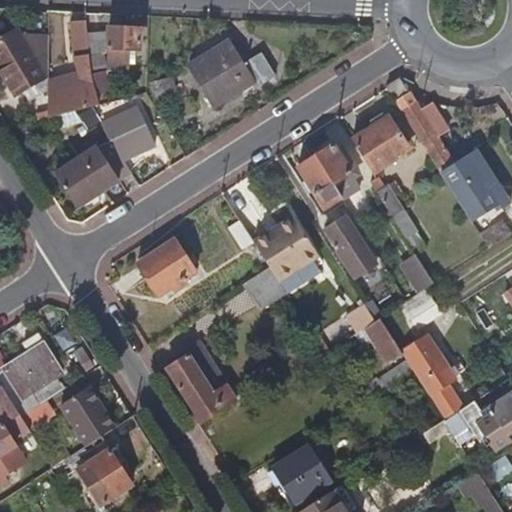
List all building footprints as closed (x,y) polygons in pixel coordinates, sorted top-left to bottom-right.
[(49,91),(50,117),(76,110),(95,105),(93,91),(88,53),(85,33),(84,20),(73,21),(78,75),(49,82),(49,91)] [(137,49),(137,27),(105,25),(105,48),(137,49)] [(32,101),(49,91),(49,82),(48,35),(19,35),(16,30),(0,40),(0,68),(17,94),(25,90),(32,101)] [(98,31),(85,33),(88,53),(102,52),(98,31)] [(229,43),(187,69),(212,108),(254,82),(258,87),(273,77),(258,54),(243,64),(229,43)] [(88,53),(93,91),(108,88),(102,52),(88,53)] [(172,91),(169,79),(149,85),(152,97),(172,91)] [(408,95),(399,80),(385,88),(395,103),(407,96),(408,95)] [(414,106),(407,96),(395,103),(470,222),(497,204),(507,198),(476,150),(467,156),(452,164),(438,143),(446,137),(438,124),(430,129),(423,118),(415,105),(414,106)] [(98,147),(118,179),(130,172),(122,160),(155,145),(136,106),(103,122),(111,139),(97,145),(98,147)] [(76,110),(50,117),(50,130),(82,121),(76,110)] [(368,132),(351,142),(372,176),(395,162),(393,158),(405,150),(419,142),(413,133),(399,141),(387,120),(379,118),(370,123),(368,132)] [(313,157),(339,197),(340,199),(357,189),(347,173),(349,173),(347,169),(351,166),(339,148),(335,150),(332,146),(313,157)] [(75,207),(118,179),(98,147),(55,174),(75,207)] [(313,157),(297,168),(322,209),(339,197),(313,157)] [(375,178),(374,179),(368,182),(387,212),(396,207),(384,188),(382,189),(380,186),(375,178)] [(387,212),(414,254),(425,246),(415,230),(416,230),(394,195),(401,191),(393,179),(387,183),(386,182),(380,186),(382,189),(384,188),(396,207),(387,212)] [(332,247),(352,279),(374,265),(342,216),(324,229),(335,245),(332,247)] [(271,237),(295,221),(292,218),(269,233),(271,237)] [(252,241),(238,219),(228,226),(241,248),(252,241)] [(252,243),(269,269),(279,284),(318,257),(295,221),(271,237),(269,233),(252,243)] [(487,249),(508,235),(500,221),(478,234),(487,249)] [(187,276),(192,272),(173,241),(138,264),(159,295),(172,286),(175,291),(190,281),(187,276)] [(424,288),(433,283),(415,256),(400,265),(417,293),(424,288)] [(269,269),(244,285),(257,306),(283,290),(279,284),(269,269)] [(401,303),(407,311),(417,328),(440,314),(429,298),(424,288),(417,293),(405,301),(401,303)] [(354,334),(364,327),(373,322),(362,306),(343,318),(354,334)] [(401,356),(400,354),(378,319),(373,322),(364,327),(354,334),(353,334),(360,346),(371,339),(388,364),(401,356)] [(28,354),(0,372),(0,385),(20,417),(27,411),(21,400),(42,386),(47,393),(59,385),(55,378),(60,374),(41,346),(36,337),(23,345),(28,354)] [(410,370),(415,378),(418,377),(442,416),(457,405),(443,384),(452,377),(426,337),(400,354),(401,356),(403,359),(410,370)] [(197,340),(173,356),(176,361),(165,368),(199,420),(235,397),(197,340)] [(87,372),(95,367),(87,356),(79,361),(87,372)] [(410,370),(403,359),(377,378),(375,376),(358,387),(364,398),(410,370)] [(0,385),(0,483),(6,480),(2,475),(23,462),(14,448),(33,436),(20,417),(0,385)] [(63,390),(59,385),(47,393),(42,386),(21,400),(27,411),(63,390)] [(100,435),(116,425),(91,386),(62,405),(87,444),(100,435)] [(471,401),(456,411),(472,436),(476,442),(479,440),(482,446),(486,443),(492,453),(509,442),(505,436),(511,431),(511,389),(478,410),(471,401)] [(48,404),(26,417),(33,428),(54,415),(48,404)] [(472,436),(456,411),(442,420),(447,429),(458,445),(472,436)] [(75,441),(62,419),(52,425),(64,445),(65,446),(75,441)] [(438,435),(447,429),(442,420),(432,426),(438,435)] [(438,435),(432,426),(421,433),(427,442),(438,435)] [(133,486),(100,435),(87,444),(70,455),(52,467),(58,476),(77,464),(93,490),(90,493),(100,508),(133,486)] [(52,467),(70,455),(65,446),(64,445),(46,457),(52,467)] [(328,479),(307,445),(272,465),(293,502),(328,479)] [(52,467),(46,457),(35,463),(41,474),(52,467)] [(24,474),(28,482),(38,476),(33,468),(24,474)] [(500,511),(474,470),(454,483),(463,497),(468,495),(477,510),(482,506),(485,511),(500,511)] [(347,511),(346,509),(353,505),(339,485),(297,511),(347,511)]
